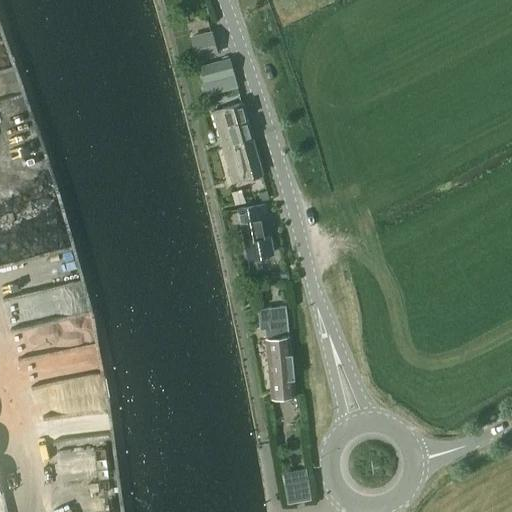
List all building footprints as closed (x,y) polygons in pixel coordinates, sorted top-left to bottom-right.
[(197,58),(216,52),(210,33),(191,38),(197,58)] [(229,59),(198,67),(203,83),(234,75),(229,59)] [(223,148),(251,140),(242,105),(213,115),(223,148)] [(232,181),(261,172),(251,140),(223,148),(232,181)] [(268,199),(266,190),(257,192),(259,201),(268,199)] [(265,203),(238,208),(248,258),(273,254),(269,236),(272,236),(265,203)] [(287,271),(269,274),(270,282),(289,279),(287,271)] [(285,305),(256,308),(258,330),(266,330),(271,398),(294,396),(286,320),(285,305)] [(307,479),(283,483),(287,504),(311,499),(307,479)]
